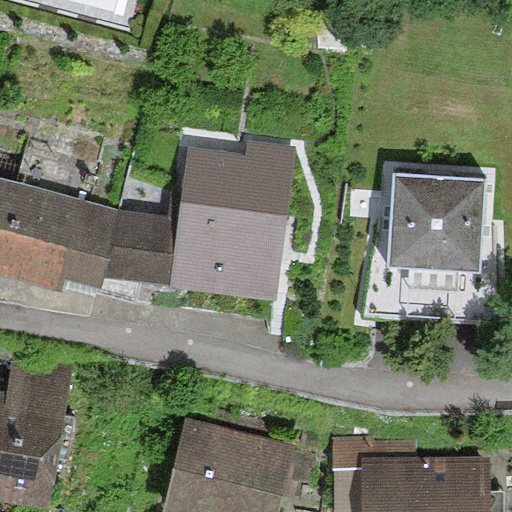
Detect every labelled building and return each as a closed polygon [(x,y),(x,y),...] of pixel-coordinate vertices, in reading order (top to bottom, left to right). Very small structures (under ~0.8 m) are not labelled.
[(183,218),(175,284),(274,296),(294,139),(247,133),(243,158),(192,152),(183,218)] [(0,273),(63,289),(65,279),(85,201),(0,179),(0,273)] [(391,181),(387,269),(477,274),(481,185),(391,181)] [(103,288),(104,277),(121,209),(85,201),(65,279),(103,288)] [(175,284),(183,218),(121,209),(104,277),(175,284)] [(0,390),(0,496),(48,505),(71,374),(12,363),(7,392),(0,390)] [(190,418),(165,511),(277,511),(287,475),(307,480),(312,461),(292,456),(295,445),(190,418)] [(375,434),(332,437),(334,511),(491,511),(491,455),(416,456),(416,440),(375,441),(375,434)]
